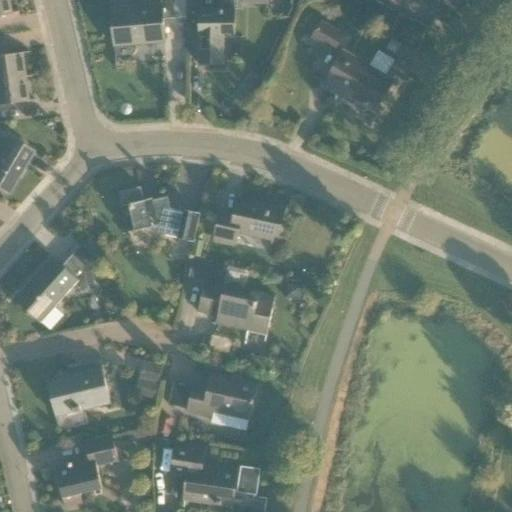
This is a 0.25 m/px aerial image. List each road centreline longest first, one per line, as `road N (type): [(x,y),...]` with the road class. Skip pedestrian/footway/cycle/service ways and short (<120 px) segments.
road 1 (residential): [(511,267),(270,155),(158,140),(92,149)]
road 2 (residential): [(166,342),(115,331),(0,359)]
road 3 (residential): [(92,149),(56,0)]
road 4 (residential): [(0,252),(92,149)]
